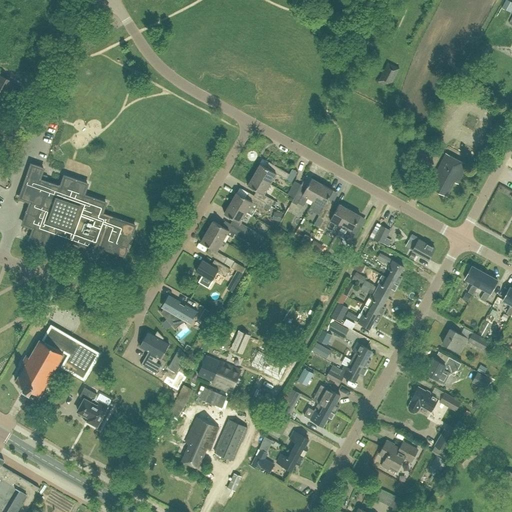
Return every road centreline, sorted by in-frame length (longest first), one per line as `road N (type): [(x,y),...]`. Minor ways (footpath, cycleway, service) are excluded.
road 1 (residential): [(0,259),(140,309),(251,123)]
road 2 (residential): [(312,511),(460,238)]
road 3 (residential): [(460,238),(251,123)]
road 4 (residential): [(251,123),(156,64),(112,0)]
road 5 (tertiary): [(0,156),(95,0)]
road 6 (secondary): [(135,511),(0,434)]
